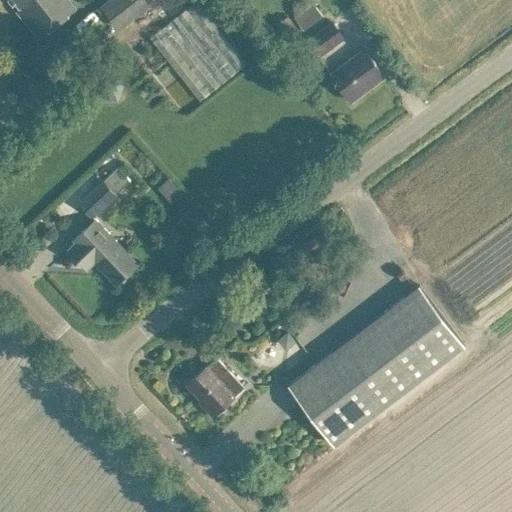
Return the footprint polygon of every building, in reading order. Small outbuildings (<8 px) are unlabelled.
[(71,0),(17,0),(43,32),(76,6),(71,0)] [(105,0),(101,4),(120,28),(153,3),(150,0),(105,0)] [(214,0),(204,0),(202,1),(207,14),(218,9),(214,0)] [(313,2),(294,16),(304,30),(323,15),(313,2)] [(289,16),(276,26),(288,43),(302,32),(289,16)] [(306,37),(318,53),(345,34),(334,18),(306,37)] [(385,75),(373,59),(363,45),(330,70),(339,84),(351,100),(385,75)] [(118,166),(103,180),(102,179),(79,201),(93,214),(130,178),(118,166)] [(101,267),(116,283),(124,276),(125,277),(127,274),(127,273),(138,262),(96,218),(74,238),(76,241),(69,247),(88,267),(97,259),(103,265),(101,267)] [(213,226),(204,234),(212,243),(221,235),(213,226)] [(289,382),(335,442),(465,343),(419,282),(289,382)] [(213,415),(245,386),(217,355),(187,383),(201,398),(202,398),(205,401),(202,403),(213,415)]
